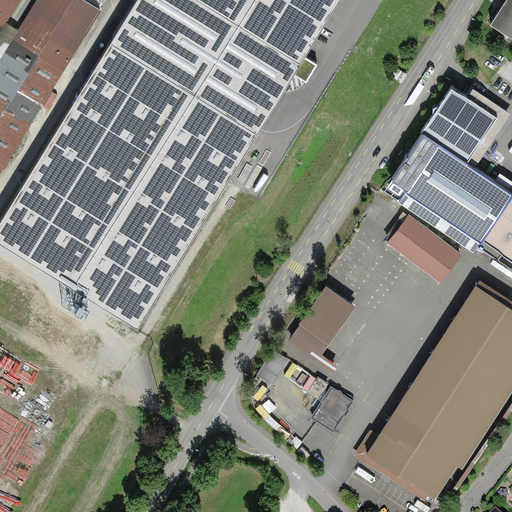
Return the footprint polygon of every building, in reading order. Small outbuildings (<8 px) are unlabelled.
[(0,0),(0,25),(15,0),(0,0)] [(333,0),(134,0),(0,219),(0,240),(135,323),(333,0)] [(36,0),(0,60),(0,166),(97,9),(82,0),(36,0)] [(511,0),(494,28),(511,39),(511,0)] [(422,135),(468,165),(496,123),(451,92),(422,135)] [(422,135),(391,182),(484,243),(511,200),(511,194),(468,165),(422,135)] [(511,200),(484,243),(511,262),(511,200)] [(407,218),(388,245),(440,283),(460,257),(407,218)] [(380,443),(369,459),(427,497),(436,502),(457,469),(461,471),(511,390),(511,314),(476,292),(380,443)] [(326,293),(292,342),(318,360),(320,358),(353,311),(326,293)] [(274,346),(259,372),(275,382),(290,355),(274,346)] [(337,430),(356,397),(306,367),(297,382),(324,398),(313,416),(337,430)] [(424,502),(427,497),(369,459),(380,443),(370,436),(356,458),(424,502)]
